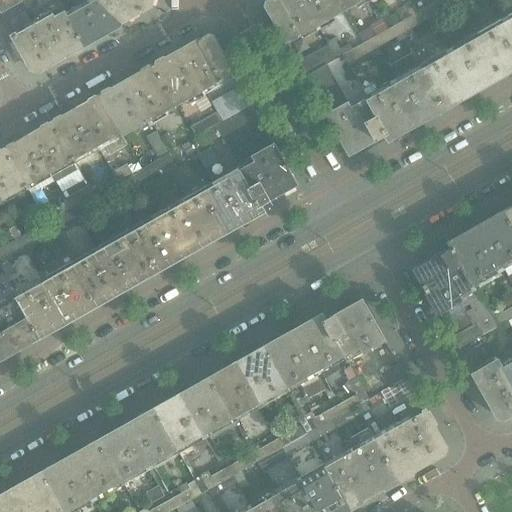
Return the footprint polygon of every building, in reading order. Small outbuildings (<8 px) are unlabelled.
[(22,1),(21,0),(0,0),(0,10),(1,13),(22,1)] [(39,70),(55,61),(56,58),(61,55),(63,56),(84,44),(69,16),(68,17),(58,0),(44,0),(46,3),(41,6),(37,0),(21,0),(22,1),(1,13),(14,36),(32,68),(39,70)] [(120,25),(120,22),(148,6),(149,0),(96,0),(97,1),(69,16),(84,44),(120,25)] [(288,45),(345,13),(338,0),(268,0),(269,0),(267,8),(287,43),(288,45)] [(338,0),(345,13),(367,0),(338,0)] [(440,0),(439,0),(412,0),(410,2),(416,13),(417,14),(420,12),(427,8),(434,4),(440,0)] [(440,0),(434,4),(439,13),(445,9),(440,0)] [(449,0),(440,0),(445,9),(452,5),(449,0)] [(458,0),(449,0),(452,5),(455,10),(462,6),(458,0)] [(434,4),(427,8),(432,17),(439,13),(434,4)] [(427,8),(420,12),(425,21),(432,17),(427,8)] [(417,14),(413,16),(418,24),(425,21),(420,12),(417,14)] [(400,22),(396,14),(385,19),(390,28),(400,22)] [(413,16),(406,20),(411,28),(418,24),(413,16)] [(502,76),(511,69),(511,18),(480,37),(502,76)] [(406,20),(399,24),(407,38),(414,34),(411,28),(406,20)] [(399,24),(391,28),(397,37),(399,42),(407,38),(399,24)] [(376,36),(371,27),(358,34),(363,43),(376,36)] [(390,28),(384,32),(390,41),(397,37),(391,28),(390,28)] [(443,43),(437,31),(429,35),(435,47),(443,43)] [(384,32),(378,36),(383,45),(390,41),(384,32)] [(234,73),(214,37),(207,35),(155,65),(177,106),(204,90),(234,73)] [(378,36),(371,40),(376,49),(377,48),(383,45),(378,36)] [(446,107),(502,76),(480,37),(424,68),(446,107)] [(343,55),(333,39),(326,43),(336,60),(343,56),(343,55)] [(371,40),(364,43),(369,52),(376,49),(371,40)] [(363,44),(357,47),(362,56),(369,52),(364,43),(363,44)] [(348,103),(327,65),(335,60),(327,46),(298,62),(306,76),(309,82),(327,114),(349,155),(386,134),(368,100),(365,95),(362,90),(352,96),(354,100),(348,103)] [(357,47),(350,51),(355,60),(362,56),(357,47)] [(350,51),(343,55),(343,56),(349,66),(356,62),(355,60),(350,51)] [(123,137),(177,106),(155,65),(100,96),(123,137)] [(389,139),(446,107),(424,68),(368,100),(386,134),(389,139)] [(274,144),(241,85),(211,102),(223,122),(216,127),(237,165),(241,171),(260,205),(265,202),(266,203),(267,202),(267,201),(293,186),(295,180),(274,144)] [(123,137),(100,96),(52,122),(74,161),(99,146),(105,157),(127,144),(123,137)] [(217,112),(190,127),(196,137),(222,122),(217,112)] [(74,161),(52,122),(5,149),(26,187),(74,161)] [(221,137),(216,128),(208,133),(213,142),(221,137)] [(164,147),(160,139),(160,138),(156,130),(149,135),(154,144),(151,145),(159,159),(168,153),(164,147)] [(213,142),(208,133),(202,137),(207,145),(213,142)] [(169,134),(160,138),(160,139),(164,147),(173,142),(169,134)] [(207,145),(202,137),(196,140),(195,139),(200,149),(207,145)] [(200,149),(195,139),(188,143),(194,153),(200,149)] [(194,153),(188,143),(182,147),(187,156),(194,153)] [(187,156),(182,147),(176,150),(181,160),(187,156)] [(7,198),(26,187),(5,149),(0,152),(0,213),(8,209),(10,213),(14,210),(7,198)] [(217,160),(210,149),(198,156),(205,167),(217,160)] [(181,160),(176,150),(169,154),(175,163),(181,160)] [(175,163),(169,154),(159,159),(166,172),(167,174),(178,168),(175,163)] [(166,172),(159,159),(153,163),(158,171),(160,175),(166,172)] [(141,169),(138,163),(132,167),(131,165),(129,166),(133,174),(141,169)] [(158,171),(153,163),(146,167),(150,176),(158,171)] [(127,164),(112,172),(118,182),(133,174),(129,166),(127,164)] [(150,176),(146,167),(141,169),(139,171),(143,180),(150,176)] [(143,180),(139,171),(132,175),(136,184),(143,180)] [(206,242),(263,210),(260,205),(241,171),(184,203),(206,242)] [(136,184),(132,175),(125,179),(130,187),(136,184)] [(130,187),(125,179),(118,182),(123,191),(130,187)] [(104,189),(100,182),(90,188),(94,195),(104,189)] [(123,191),(118,182),(111,186),(116,195),(123,191)] [(76,206),(94,196),(88,186),(65,199),(71,209),(76,206)] [(116,195),(111,186),(104,190),(109,199),(116,195)] [(109,199),(104,190),(96,195),(101,203),(109,199)] [(101,203),(96,195),(94,196),(90,198),(95,207),(101,203)] [(95,207),(90,198),(83,202),(88,211),(95,207)] [(88,211),(83,202),(76,206),(81,215),(88,211)] [(47,222),(68,209),(65,203),(43,215),(47,222)] [(147,276),(206,242),(184,203),(125,237),(147,276)] [(81,215),(76,206),(71,209),(69,210),(74,219),(81,215)] [(74,219),(69,210),(63,214),(68,222),(74,219)] [(472,281),(511,258),(511,224),(504,212),(451,242),(453,247),(472,281)] [(68,222),(63,214),(56,217),(61,226),(68,222)] [(61,226),(56,217),(48,222),(55,234),(63,229),(61,226)] [(55,234),(48,222),(47,223),(41,226),(46,235),(49,240),(57,236),(55,234)] [(46,235),(41,226),(35,230),(40,238),(46,235)] [(21,236),(15,227),(5,232),(10,242),(21,236)] [(40,238),(35,230),(28,233),(33,242),(40,238)] [(33,242),(28,233),(23,236),(21,237),(26,246),(33,242)] [(63,247),(57,236),(49,240),(56,252),(63,247)] [(26,246),(21,237),(15,241),(20,250),(26,246)] [(95,305),(147,276),(125,237),(74,266),(95,305)] [(20,250),(15,241),(8,245),(13,253),(20,250)] [(13,253),(8,245),(1,248),(6,257),(13,253)] [(472,281),(453,247),(448,250),(448,251),(419,267),(417,273),(438,311),(443,308),(474,290),(476,289),(472,281)] [(15,273),(5,258),(0,260),(0,262),(8,277),(15,273)] [(0,265),(7,278),(8,277),(0,262),(0,265)] [(41,335),(95,305),(74,266),(19,297),(41,335)] [(496,328),(474,290),(443,308),(451,321),(445,324),(453,338),(454,337),(460,348),(483,335),(496,328)] [(0,358),(41,335),(19,297),(17,298),(17,297),(0,306),(0,358)] [(385,340),(364,303),(358,301),(325,320),(345,356),(347,360),(348,361),(385,340)] [(492,304),(486,308),(497,328),(504,324),(499,315),(492,304)] [(506,311),(499,315),(504,324),(508,321),(511,320),(506,311)] [(336,361),(345,356),(325,320),(322,315),(266,347),(289,387),(325,367),(331,376),(341,370),(336,361)] [(233,419),(289,387),(266,347),(211,378),(233,419)] [(511,414),(511,386),(503,370),(496,358),(491,361),(485,351),(467,362),(498,417),(504,419),(511,414)] [(388,385),(405,376),(398,364),(382,373),(388,385)] [(511,386),(511,364),(503,370),(511,386)] [(351,367),(344,371),(350,382),(357,377),(351,367)] [(444,453),(446,447),(425,411),(424,411),(406,380),(407,379),(405,376),(388,385),(389,388),(381,392),(394,415),(411,406),(416,416),(374,439),(369,429),(368,430),(396,480),(444,453)] [(357,377),(346,385),(351,389),(355,391),(357,394),(362,403),(366,401),(369,399),(357,377)] [(202,436),(233,419),(211,378),(155,409),(178,450),(193,441),(199,451),(208,445),(202,436)] [(318,379),(303,387),(309,398),(323,390),(318,379)] [(357,394),(350,398),(355,407),(358,406),(362,403),(357,394)] [(350,398),(343,402),(348,411),(355,407),(350,398)] [(373,416),(366,401),(362,403),(358,406),(363,415),(366,420),(373,416)] [(343,402),(336,406),(341,415),(348,411),(343,402)] [(336,406),(329,410),(334,419),(341,415),(336,406)] [(337,429),(361,416),(363,415),(358,406),(355,407),(348,411),(341,415),(334,419),(332,420),(337,429)] [(178,450),(155,409),(99,441),(122,481),(178,450)] [(329,410),(322,414),(327,423),(332,420),(334,419),(329,410)] [(313,414),(306,418),(314,431),(320,427),(315,418),(313,414)] [(322,414),(315,418),(320,427),(327,423),(322,414)] [(306,418),(300,422),(301,425),(306,435),(308,434),(314,431),(306,418)] [(312,442),(337,429),(332,420),(327,423),(320,427),(314,431),(308,434),(312,442)] [(301,425),(294,429),(299,439),(306,435),(301,425)] [(294,429),(287,433),(293,442),(299,439),(294,429)] [(348,507),(396,480),(368,430),(344,443),(350,453),(325,466),(325,465),(324,465),(348,507)] [(287,433),(281,437),(286,446),(293,442),(287,433)] [(287,456),(312,442),(308,434),(306,435),(299,439),(293,442),(286,446),(283,448),(287,456)] [(281,437),(274,441),(279,450),(283,448),(286,446),(281,437)] [(65,511),(67,511),(122,481),(99,441),(43,472),(65,511)] [(274,441),(267,445),(272,454),(274,453),(279,450),(274,441)] [(267,445),(260,449),(265,458),(272,454),(267,445)] [(257,446),(251,449),(258,462),(265,458),(260,449),(257,446)] [(251,449),(244,453),(245,457),(250,466),(258,462),(251,449)] [(245,457),(238,461),(244,470),(250,466),(245,457)] [(238,461),(232,465),(237,474),(241,471),(244,470),(238,461)] [(232,465),(225,468),(230,477),(232,476),(237,474),(232,465)] [(285,511),(338,511),(348,507),(324,465),(275,493),(285,511)] [(225,468),(218,472),(223,481),(230,477),(225,468)] [(208,471),(201,475),(202,477),(209,489),(216,485),(211,476),(208,471)] [(249,486),(241,471),(237,474),(232,476),(237,483),(238,483),(242,490),(249,486)] [(65,511),(43,472),(0,496),(0,511),(65,511)] [(218,472),(211,476),(216,485),(223,481),(218,472)] [(228,511),(219,493),(237,483),(232,476),(230,477),(223,481),(216,485),(209,489),(207,490),(220,511),(228,511)] [(202,477),(195,480),(202,493),(207,490),(209,489),(202,477)] [(191,500),(202,493),(195,480),(188,484),(187,483),(178,488),(181,493),(169,500),(174,509),(176,508),(184,504),(191,500)] [(285,511),(275,493),(241,511),(285,511)] [(139,511),(169,511),(174,509),(169,500),(148,511),(146,508),(140,511),(139,511)] [(198,511),(199,511),(191,500),(184,504),(188,511),(198,511)]
